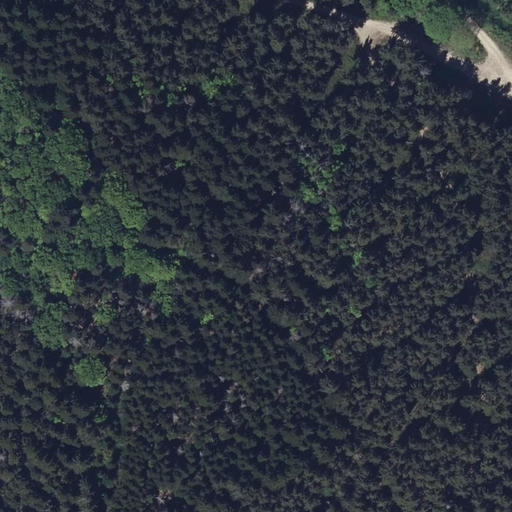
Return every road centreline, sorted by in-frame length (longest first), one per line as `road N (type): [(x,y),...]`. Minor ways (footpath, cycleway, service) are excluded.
road 1 (track): [(344,19),(444,180),(473,383),(467,511)]
road 2 (track): [(511,110),(381,24),(344,19)]
